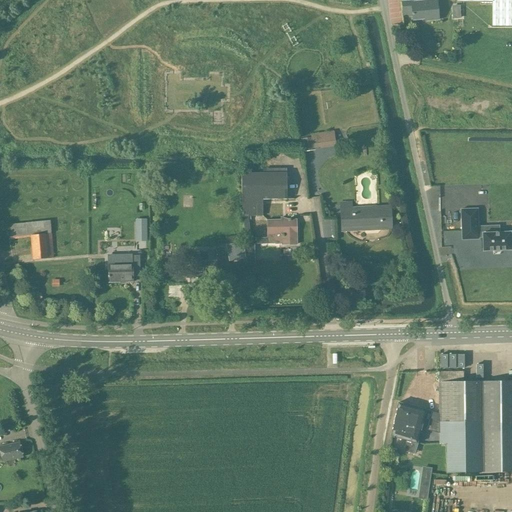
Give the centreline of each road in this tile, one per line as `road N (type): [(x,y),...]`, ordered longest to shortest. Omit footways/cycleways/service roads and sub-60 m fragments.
road 1 (tertiary): [(16,333),(145,342),(395,334)]
road 2 (unclassified): [(56,511),(16,333)]
road 3 (residential): [(369,511),(395,334)]
